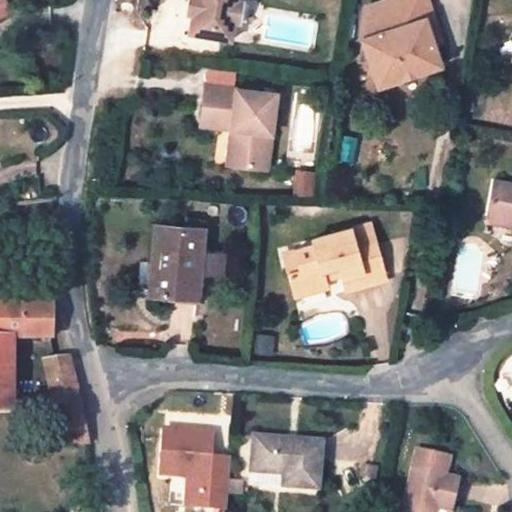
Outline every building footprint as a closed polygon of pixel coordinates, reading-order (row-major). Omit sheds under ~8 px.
[(6,0),(0,0),(0,15),(11,11),(6,0)] [(187,15),(191,16),(193,11),(200,12),(202,3),(194,1),(194,0),(188,0),(187,13),(187,15)] [(191,16),(189,35),(230,42),(234,24),(238,25),(242,2),(238,1),(237,0),(194,0),(194,1),(202,3),(200,12),(193,11),(191,16)] [(367,54),(378,85),(438,64),(432,44),(423,20),(432,16),(426,0),(384,0),(371,5),(363,43),(367,54)] [(358,57),(367,54),(363,43),(371,5),(368,6),(358,57)] [(440,42),(432,16),(423,20),(432,44),(440,42)] [(244,89),(206,84),(201,116),(232,120),(230,129),(238,130),(234,164),(267,168),(276,94),(244,89)] [(200,125),(230,129),(232,120),(201,116),(200,125)] [(227,164),(234,164),(238,130),(230,129),(227,164)] [(311,175),(296,173),(294,191),(308,193),(311,175)] [(511,183),(496,180),(489,213),(511,217),(511,183)] [(511,217),(489,213),(488,222),(511,226),(511,217)] [(289,272),(295,296),(327,287),(324,279),(340,275),(343,287),(344,291),(384,280),(375,243),(369,223),(350,228),(312,239),(314,245),(294,250),(299,269),(289,272)] [(155,225),(149,293),(197,298),(199,273),(201,252),(204,229),(155,225)] [(284,252),(289,272),(299,269),(294,250),(284,252)] [(201,252),(199,273),(222,275),(224,255),(201,252)] [(328,291),(343,287),(340,275),(324,279),(327,287),(328,291)] [(51,306),(0,304),(0,413),(1,337),(13,338),(50,338),(51,306)] [(12,413),(13,338),(1,337),(0,413),(12,413)] [(90,442),(68,358),(68,357),(44,361),(55,414),(51,414),(51,442),(90,442)] [(212,432),(164,429),(161,474),(188,476),(198,483),(196,507),(227,509),(230,465),(216,464),(211,457),(212,432)] [(254,438),(251,471),(284,475),(283,485),(317,489),(321,443),(254,438)] [(418,447),(402,511),(436,511),(437,508),(449,511),(457,479),(445,476),(450,454),(418,447)] [(198,483),(188,476),(186,506),(196,507),(198,483)]
